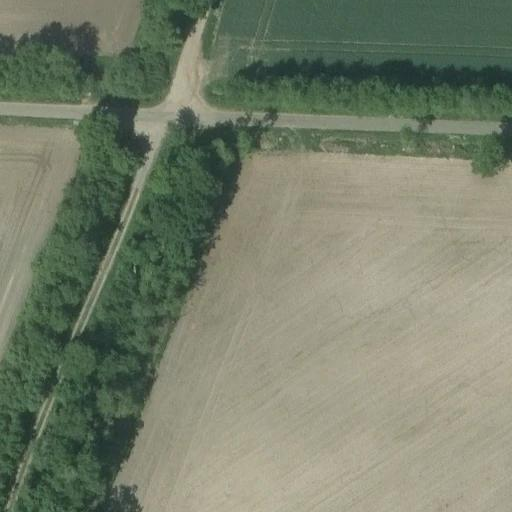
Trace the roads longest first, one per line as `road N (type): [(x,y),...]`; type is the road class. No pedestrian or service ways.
road 1 (track): [(204,0),(11,511)]
road 2 (unclassified): [(511,136),(0,114)]
